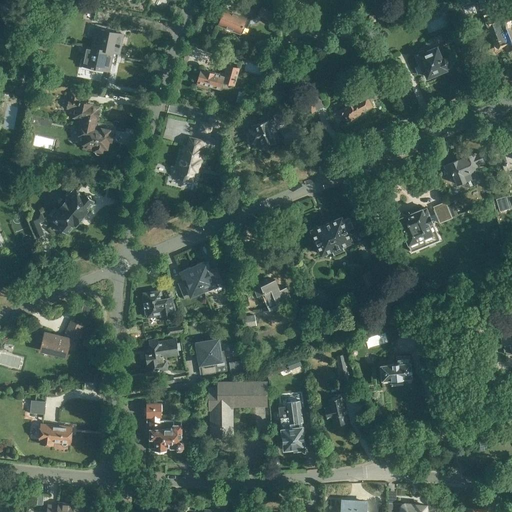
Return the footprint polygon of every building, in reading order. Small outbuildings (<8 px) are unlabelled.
[(475,5),(472,0),(470,0),(461,3),(463,9),(475,5)] [(465,19),(458,3),(445,8),(452,24),(465,19)] [(258,15),(273,21),(277,11),(262,5),(258,15)] [(242,26),(247,27),(250,19),(225,9),(219,24),(240,32),(242,26)] [(511,24),(510,19),(510,20),(506,15),(506,13),(497,17),(498,18),(498,24),(506,47),(509,46),(511,52),(511,51),(511,24)] [(342,24),(334,21),(331,28),(339,31),(342,24)] [(92,47),(119,52),(124,54),(128,35),(108,31),(109,26),(97,24),(92,47)] [(119,52),(92,47),(86,46),(82,65),(109,71),(110,63),(116,64),(119,52)] [(441,60),(436,48),(419,55),(418,53),(414,55),(421,71),(424,70),(427,76),(445,69),(444,68),(447,66),(448,64),(447,60),(444,59),(441,60)] [(209,86),(221,89),(223,82),(234,85),(239,67),(227,64),(224,75),(201,68),(197,82),(198,82),(197,85),(208,88),(209,86)] [(16,86),(27,88),(29,76),(18,75),(16,86)] [(82,118),(95,121),(96,117),(98,118),(100,110),(98,110),(98,107),(91,106),(92,103),(88,102),(79,100),(81,92),(70,90),(67,107),(74,108),(73,116),(79,117),(82,118)] [(361,113),(361,112),(372,106),(367,96),(355,102),(355,101),(351,103),(350,101),(345,104),(346,106),(340,109),(341,110),(339,111),(341,116),(343,115),(347,122),(355,118),(354,117),(361,113)] [(316,110),(311,97),(303,100),(308,113),(316,110)] [(279,109),(268,112),(270,119),(250,126),(251,128),(249,129),(255,147),(259,145),(260,148),(268,145),(267,143),(278,139),(273,126),(284,122),(279,109)] [(82,118),(79,117),(77,124),(81,125),(79,134),(85,135),(82,147),(95,150),(95,151),(95,152),(95,153),(96,153),(96,154),(97,154),(98,154),(99,154),(100,154),(101,153),(102,151),(103,151),(104,148),(107,148),(108,140),(112,141),(114,131),(104,129),(106,123),(95,121),(82,118)] [(199,132),(209,134),(211,125),(201,122),(199,132)] [(205,141),(201,140),(190,138),(188,146),(187,146),(184,156),(182,156),(181,159),(179,160),(178,164),(179,165),(179,167),(181,168),(179,178),(182,179),(183,180),(186,181),(187,181),(189,180),(192,181),(194,171),(197,171),(202,150),(203,150),(205,141)] [(457,185),(460,184),(460,185),(468,181),(468,180),(471,179),(473,185),(481,181),(475,166),(485,162),(480,150),(444,165),(448,174),(452,172),(457,185)] [(53,219),(60,224),(58,226),(67,233),(74,225),(74,226),(88,210),(87,209),(93,201),(84,194),(83,196),(77,191),(76,191),(72,187),(66,195),(68,197),(58,209),(55,207),(49,214),(54,218),(53,219)] [(509,208),(506,196),(496,199),(500,211),(509,208)] [(436,213),(430,216),(427,207),(423,209),(422,208),(397,219),(403,234),(401,235),(404,243),(406,242),(407,244),(402,246),(406,254),(411,251),(422,247),(419,241),(434,235),(434,234),(437,232),(433,221),(438,219),(439,224),(452,218),(446,201),(433,207),(436,213)] [(46,220),(41,211),(28,217),(36,238),(45,234),(40,223),(46,220)] [(322,256),(332,251),(335,257),(346,252),(343,246),(353,242),(347,229),(353,227),(349,216),(343,219),(342,216),(311,229),(322,256)] [(194,266),(204,290),(223,282),(217,267),(210,269),(207,261),(194,266)] [(204,290),(194,266),(181,272),(184,280),(178,283),(185,299),(204,290)] [(379,294),(369,271),(361,275),(370,297),(379,294)] [(264,293),(270,307),(291,298),(286,287),(279,290),(275,279),(268,282),(267,279),(252,285),(257,296),(264,293)] [(159,314),(160,318),(175,316),(172,297),(162,298),(160,290),(144,293),(145,296),(143,296),(146,314),(148,313),(148,316),(159,314)] [(398,315),(401,324),(407,322),(404,313),(398,315)] [(242,317),(244,327),(256,325),(254,314),(242,317)] [(75,344),(76,341),(83,325),(71,320),(64,336),(45,331),(41,350),(66,357),(69,342),(75,344)] [(401,324),(404,333),(411,331),(407,322),(401,324)] [(181,333),(185,332),(184,325),(167,327),(169,334),(181,333)] [(506,352),(507,355),(511,353),(511,332),(500,335),(502,346),(504,345),(505,348),(503,348),(504,352),(506,352)] [(151,354),(146,354),(147,362),(146,362),(147,371),(151,370),(151,371),(168,368),(167,359),(164,360),(163,357),(179,355),(179,350),(181,350),(180,342),(177,343),(177,338),(158,342),(158,339),(149,340),(151,354)] [(199,367),(201,370),(202,374),(222,371),(221,367),(226,367),(224,350),(221,351),(219,338),(195,342),(198,359),(198,361),(198,363),(199,367)] [(380,364),(382,380),(391,379),(391,383),(404,381),(403,378),(412,377),(410,355),(401,356),(400,355),(398,355),(397,355),(396,356),(396,363),(380,364)] [(229,361),(231,372),(244,370),(242,359),(229,361)] [(286,364),(289,370),(300,365),(297,359),(286,364)] [(338,365),(342,381),(348,379),(345,364),(338,365)] [(175,382),(173,375),(163,377),(164,384),(175,382)] [(208,386),(209,410),(211,410),(211,437),(233,436),(233,406),(268,405),(267,380),(217,380),(217,386),(208,386)] [(347,422),(341,393),(335,395),(336,398),(329,399),(330,406),(324,407),(327,418),(333,417),(334,425),(347,422)] [(30,413),(45,414),(46,401),(31,400),(30,413)] [(162,416),(162,403),(146,403),(147,416),(150,416),(150,438),(149,439),(149,440),(149,448),(155,447),(155,449),(158,452),(163,452),(166,449),(166,446),(171,446),(171,447),(176,447),(178,449),(181,449),(183,446),(183,443),(182,441),(182,420),(160,420),(160,416),(162,416)] [(282,427),(284,449),(294,448),(295,450),(296,450),(296,449),(302,449),(303,450),(304,451),(306,451),(307,449),(307,447),(304,445),(301,422),(303,422),(301,408),(279,411),(282,427)] [(72,427),(48,425),(41,424),(39,443),(53,445),(53,441),(61,442),(62,445),(64,446),(66,446),(67,445),(68,443),(70,443),(72,427)] [(340,511),(366,511),(367,504),(341,502),(340,511)] [(416,505),(411,505),(411,504),(387,502),(385,511),(427,511),(426,507),(426,505),(416,504),(416,505)] [(83,511),(84,506),(59,503),(58,507),(48,505),(47,511),(83,511)]
